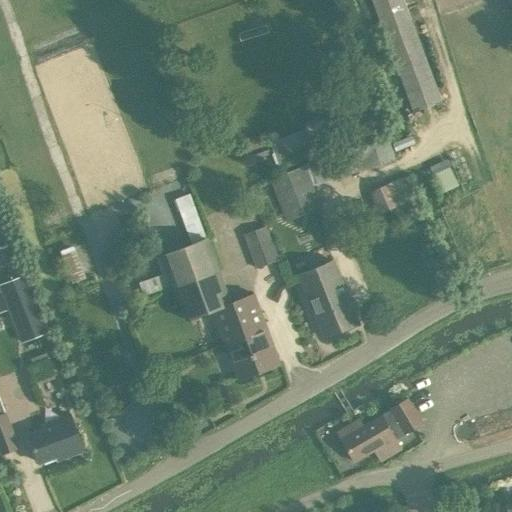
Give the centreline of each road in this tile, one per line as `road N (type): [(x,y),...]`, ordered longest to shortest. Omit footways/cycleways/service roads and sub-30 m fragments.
road 1 (residential): [(511,280),(456,300),(91,511)]
road 2 (residential): [(511,445),(364,481),(289,511)]
